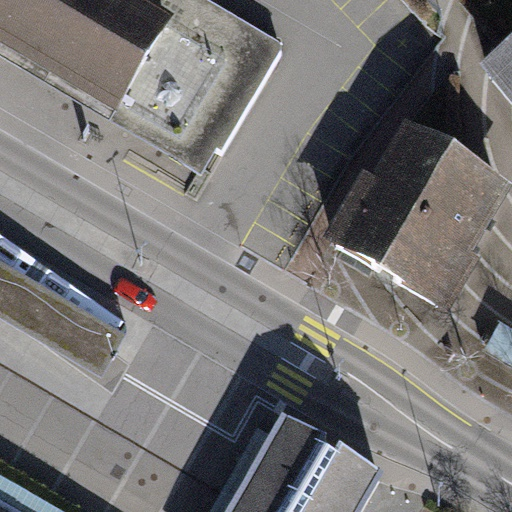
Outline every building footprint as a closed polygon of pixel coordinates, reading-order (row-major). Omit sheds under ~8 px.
[(0,0),(0,17),(9,0),(0,0)] [(9,0),(0,17),(0,44),(91,97),(119,113),(122,107),(126,101),(175,128),(223,156),(283,52),(195,0),(9,0)] [(511,51),(508,55),(479,78),(511,118),(511,51)] [(401,135),(336,248),(445,311),(511,199),(452,164),(401,135)] [(0,268),(0,326),(103,386),(128,343),(0,268)] [(511,333),(501,327),(484,355),(511,371),(511,333)] [(281,451),(246,511),(366,511),(382,484),(291,433),(281,451)] [(260,439),(218,511),(246,511),(281,451),(260,439)] [(49,511),(0,483),(0,507),(8,511),(49,511)]
